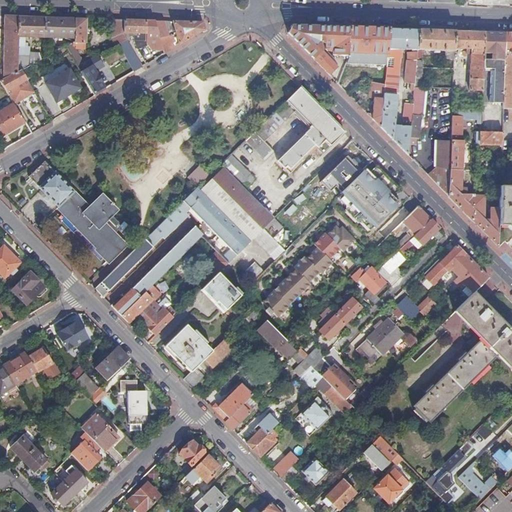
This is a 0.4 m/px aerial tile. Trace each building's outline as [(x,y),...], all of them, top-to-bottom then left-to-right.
[(19,17),(6,16),(5,68),(0,71),(0,82),(1,82),(18,72),(19,17)] [(31,17),(19,17),(18,72),(22,70),(24,69),(24,56),(30,56),(31,47),(25,47),(26,37),(46,38),(46,17),(31,17)] [(57,18),(46,17),(46,38),(74,39),(75,18),(57,18)] [(87,19),(75,18),(74,39),(75,39),(75,42),(74,43),(74,46),(77,46),(77,43),(87,43),(87,19)] [(125,20),(114,19),(114,38),(117,46),(125,42),(128,41),(125,33),(125,20)] [(132,20),(125,20),(125,33),(131,33),(131,36),(133,36),(134,33),(147,34),(148,21),(132,20)] [(151,21),(148,21),(147,34),(147,37),(150,37),(150,34),(159,34),(155,21),(151,21)] [(162,21),(155,21),(159,34),(161,38),(167,36),(162,21)] [(167,36),(161,38),(165,54),(205,30),(203,22),(183,22),(173,21),(176,33),(178,40),(172,44),(171,42),(169,43),(167,36)] [(324,39),(324,26),(291,25),(288,33),(300,45),(313,58),(330,76),(338,68),(332,61),(333,55),(327,49),(324,51),(323,49),(322,46),(323,45),(324,39)] [(324,26),(324,39),(331,40),(331,42),(333,44),(336,44),(336,55),(349,56),(349,52),(350,27),(326,26),(324,26)] [(370,28),(350,27),(349,52),(371,53),(371,61),(378,61),(378,59),(381,60),(381,57),(379,56),(379,53),(388,54),(390,29),(370,28)] [(405,29),(390,29),(388,54),(387,67),(385,85),(382,128),(393,140),(409,155),(409,144),(410,138),(411,127),(395,125),(398,82),(394,82),(395,68),(400,68),(400,63),(401,63),(401,59),(402,58),(403,49),(412,50),(412,52),(408,52),(408,59),(407,59),(404,83),(411,84),(411,88),(415,88),(415,86),(415,84),(417,60),(418,57),(420,30),(405,29)] [(438,30),(420,30),(418,57),(422,57),(422,49),(430,50),(445,50),(445,59),(455,59),(455,48),(455,31),(438,30)] [(472,32),(455,31),(455,48),(471,49),(470,91),(471,91),(471,94),(483,94),(484,69),(485,32),(472,32)] [(498,32),(485,32),(484,69),(488,69),(489,66),(490,53),(500,54),(500,71),(493,71),(492,103),(504,103),(506,33),(498,32)] [(176,33),(167,36),(169,43),(171,42),(172,44),(178,40),(176,33)] [(128,41),(125,42),(131,53),(134,51),(128,41)] [(79,57),(71,44),(66,46),(75,60),(79,57)] [(422,49),(422,57),(430,58),(430,50),(422,49)] [(78,66),(96,96),(107,89),(98,73),(109,65),(102,54),(92,59),(91,59),(86,61),(78,66)] [(75,60),(78,66),(86,61),(83,55),(79,57),(75,60)] [(349,59),(349,56),(336,55),(333,55),(332,61),(338,68),(344,70),(349,59)] [(114,73),(119,82),(144,67),(142,64),(139,58),(114,73)] [(344,70),(339,84),(349,95),(358,86),(359,83),(360,82),(363,79),(374,82),(385,85),(387,67),(369,64),(349,59),(344,70)] [(46,84),(58,102),(82,88),(71,69),(46,84)] [(22,70),(18,72),(1,82),(8,93),(15,104),(35,92),(22,70)] [(0,82),(0,97),(8,93),(1,82),(0,82)] [(382,128),(385,85),(374,82),(372,97),(374,98),(373,119),(382,128)] [(323,152),(345,131),(327,114),(301,86),(246,141),(265,160),(274,151),(265,142),(297,110),(313,127),(280,158),(290,169),(316,145),(323,152)] [(427,87),(415,86),(415,88),(414,94),(423,95),(427,95),(427,87)] [(420,138),(423,95),(414,94),(413,106),(412,118),(411,127),(410,138),(417,138),(420,138)] [(26,122),(15,104),(0,112),(0,118),(9,133),(26,122)] [(405,118),(412,118),(413,106),(406,106),(405,118)] [(461,120),(453,120),(452,139),(452,141),(450,198),(465,212),(487,235),(499,247),(500,227),(500,208),(491,207),(491,220),(485,220),(485,196),(475,195),(466,194),(466,188),(462,187),(463,142),(459,142),(461,120)] [(503,133),(482,133),(481,132),(481,144),(503,145),(503,133)] [(429,176),(450,198),(452,141),(439,141),(438,166),(429,176)] [(264,229),(274,219),(245,189),(255,179),(231,155),(210,177),(198,188),(251,242),(254,239),(264,229)] [(97,250),(110,263),(127,246),(105,223),(117,211),(118,210),(113,205),(115,204),(113,202),(112,203),(103,195),(96,201),(90,207),(75,192),(64,180),(65,179),(48,160),(46,162),(46,161),(29,177),(98,248),(97,250)] [(395,196),(402,190),(392,180),(378,165),(371,172),(366,167),(361,173),(352,164),(322,192),(331,201),(340,192),(341,194),(373,227),(374,228),(401,202),(395,196)] [(198,188),(210,177),(199,166),(188,178),(198,188)] [(511,187),(501,187),(500,208),(500,227),(508,228),(511,231),(511,187)] [(222,257),(229,263),(251,242),(198,188),(184,201),(191,209),(230,248),(222,257)] [(369,231),(373,227),(341,194),(337,198),(345,206),(345,210),(358,223),(362,223),(369,231)] [(184,201),(95,289),(103,297),(108,291),(109,292),(163,237),(165,239),(189,215),(187,213),(191,209),(184,201)] [(424,212),(418,206),(403,222),(416,235),(432,220),(424,212)] [(440,228),(432,220),(416,235),(414,237),(422,246),(433,234),(437,230),(440,228)] [(416,235),(403,222),(396,228),(395,230),(397,232),(408,243),(411,240),(414,237),(416,235)] [(336,227),(327,236),(340,249),(343,252),(354,241),(342,228),(339,231),(336,227)] [(122,316),(153,285),(202,237),(193,229),(113,307),(122,316)] [(276,261),(286,251),(279,244),(264,229),(254,239),(276,261)] [(328,260),(340,249),(327,236),(325,234),(314,245),(318,249),(328,260)] [(214,237),(209,241),(220,254),(225,249),(214,237)] [(387,237),(365,259),(368,262),(390,240),(387,237)] [(422,246),(414,237),(411,240),(413,243),(413,244),(418,249),(422,246)] [(408,243),(402,249),(405,252),(413,244),(413,243),(411,240),(408,243)] [(20,263),(4,246),(0,249),(0,273),(5,278),(10,274),(13,277),(18,272),(15,268),(20,263)] [(465,254),(457,246),(426,277),(434,285),(438,280),(450,268),(465,254)] [(332,264),(328,260),(318,249),(307,259),(320,272),(322,274),(332,264)] [(378,273),(386,281),(398,270),(397,268),(405,260),(398,253),(383,267),(384,268),(378,273)] [(477,266),(465,254),(450,268),(458,276),(454,281),(461,288),(465,284),(473,292),(488,278),(477,266)] [(213,266),(219,273),(229,263),(222,257),(213,266)] [(309,283),(320,272),(307,259),(305,257),(299,263),(300,264),(295,269),(296,270),(309,283)] [(245,273),(255,282),(264,272),(255,263),(245,273)] [(365,296),(374,305),(378,301),(374,295),(386,284),(371,268),(365,274),(361,268),(351,277),(356,282),(359,279),(370,291),(365,296)] [(296,270),(285,280),(300,295),(310,285),(309,283),(296,270)] [(27,306),(42,291),(36,284),(39,282),(30,273),(12,290),(27,306)] [(219,273),(201,290),(220,309),(229,300),(232,304),(241,295),(219,273)] [(288,306),(300,295),(285,280),(274,291),(275,292),(288,306)] [(36,284),(42,291),(45,288),(39,282),(36,284)] [(141,336),(148,343),(174,318),(167,310),(165,312),(155,302),(163,294),(153,285),(122,316),(129,323),(136,316),(149,329),(141,336)] [(289,306),(288,306),(275,292),(263,303),(278,318),(289,306)] [(481,300),(473,292),(456,309),(486,340),(482,344),(480,342),(467,354),(465,353),(459,360),(460,361),(434,387),(433,385),(426,392),(428,393),(415,407),(430,422),(438,414),(436,412),(453,395),(456,397),(470,382),(468,380),(486,363),(488,365),(495,357),(493,355),(497,351),(511,365),(511,330),(482,300),(481,300)] [(419,310),(420,311),(431,299),(430,298),(419,310)] [(340,311),(335,315),(345,324),(361,308),(352,299),(340,311)] [(431,299),(420,311),(422,313),(433,301),(431,299)] [(229,300),(220,309),(224,312),(232,304),(229,300)] [(406,302),(403,306),(410,313),(413,310),(406,302)] [(336,307),(332,311),(335,315),(340,311),(336,307)] [(251,323),(260,314),(255,309),(246,318),(251,323)] [(335,315),(332,311),(326,317),(330,320),(335,315)] [(330,320),(326,317),(321,322),(324,325),(319,331),(328,340),(345,324),(335,315),(330,320)] [(387,319),(382,324),(397,339),(402,334),(387,319)] [(58,334),(67,351),(89,338),(78,321),(58,334)] [(292,347),(285,340),(277,331),(267,322),(259,330),(264,336),(264,339),(267,343),(271,343),(277,348),(279,348),(281,346),(285,351),(288,351),(290,349),(295,354),(297,352),(292,347)] [(397,339),(382,324),(355,351),(365,361),(376,351),(381,356),(397,339)] [(192,372),(197,367),(205,359),(213,351),(203,340),(204,338),(200,334),(198,335),(187,325),(167,345),(176,355),(175,356),(192,372)] [(408,333),(400,341),(407,348),(415,341),(408,333)] [(285,340),(292,347),(297,341),(291,334),(285,340)] [(213,351),(205,359),(214,368),(235,346),(226,338),(213,351)] [(37,372),(38,373),(52,364),(43,349),(41,350),(39,346),(26,353),(37,372)] [(121,368),(130,360),(118,348),(96,368),(108,380),(114,374),(121,368)] [(295,354),(292,357),(305,370),(310,366),(297,352),(295,354)] [(37,372),(26,353),(4,366),(15,385),(37,372)] [(321,360),(313,368),(323,379),(344,400),(354,390),(347,383),(349,380),(338,368),(333,373),(329,369),(330,368),(321,360)] [(0,393),(0,394),(16,386),(15,385),(4,366),(0,368),(0,393)] [(305,370),(299,376),(313,389),(316,386),(323,379),(313,368),(310,366),(305,370)] [(184,379),(193,388),(205,376),(197,367),(192,372),(184,379)] [(82,390),(90,398),(99,389),(85,374),(75,382),(82,390)] [(380,374),(371,383),(376,388),(385,379),(380,374)] [(323,379),(316,386),(344,414),(351,408),(349,406),(344,400),(323,379)] [(129,393),(129,425),(147,424),(147,392),(138,392),(138,381),(122,382),(122,393),(129,393)] [(219,407),(230,418),(246,402),(253,395),(242,384),(219,407)] [(354,411),(369,396),(364,391),(349,406),(351,408),(354,411)] [(300,414),(316,430),(332,414),(317,398),(300,414)] [(230,418),(226,422),(233,430),(253,410),(246,402),(230,418)] [(255,434),(246,443),(252,449),(271,430),(273,428),(279,422),(270,413),(251,431),(255,434)] [(82,430),(105,453),(120,438),(97,415),(82,430)] [(511,429),(511,423),(501,435),(503,437),(511,429)] [(271,430),(252,449),(256,453),(260,457),(275,442),(272,440),(276,436),(271,430)] [(398,455),(380,436),(364,452),(382,471),(398,455)] [(40,468),(43,471),(50,465),(23,437),(11,449),(34,473),(40,468)] [(70,453),(88,472),(95,465),(101,459),(84,441),(70,453)] [(193,441),(179,455),(191,466),(205,452),(198,446),(193,441)] [(491,456),(507,472),(511,467),(511,448),(504,455),(498,450),(491,456)] [(458,450),(441,467),(448,474),(465,457),(458,450)] [(292,466),(299,459),(292,453),(274,471),(280,478),(292,466)] [(207,455),(188,475),(195,482),(200,477),(207,483),(221,468),(207,455)] [(315,458),(302,471),(315,485),(328,473),(315,458)] [(475,461),(464,472),(476,486),(479,482),(471,473),(472,472),(470,470),(477,463),(475,461)] [(297,471),(292,466),(280,478),(285,483),(297,471)] [(88,484),(72,468),(68,473),(71,476),(51,495),(64,507),(88,484)] [(476,486),(464,472),(458,478),(480,499),(483,495),(479,489),(476,486)] [(491,477),(496,483),(500,479),(495,474),(491,477)] [(387,475),(374,488),(389,503),(397,494),(399,496),(401,494),(399,492),(402,489),(387,475)] [(479,489),(483,495),(496,483),(491,477),(483,486),(479,489)] [(343,480),(324,499),(330,505),(332,503),(339,510),(355,493),(343,480)] [(128,501),(138,511),(145,511),(161,497),(147,483),(128,501)] [(195,505),(194,506),(200,511),(218,511),(226,505),(224,502),(226,499),(214,486),(204,496),(195,505)] [(189,499),(195,505),(204,496),(198,490),(189,499)] [(490,495),(472,511),(511,511),(511,490),(499,504),(490,495)]
